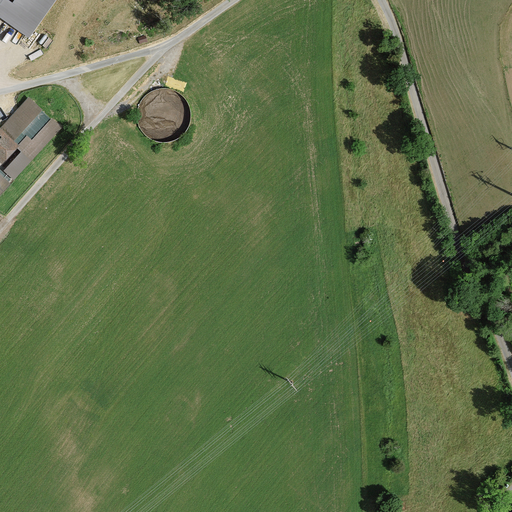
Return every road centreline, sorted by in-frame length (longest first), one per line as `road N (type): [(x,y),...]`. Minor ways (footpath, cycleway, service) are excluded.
road 1 (unclassified): [(386,0),(455,235),(511,371)]
road 2 (track): [(0,232),(186,26)]
road 3 (unclassified): [(186,26),(71,71),(0,88)]
